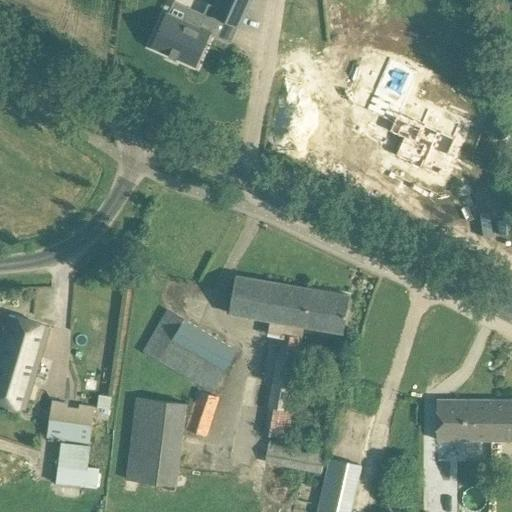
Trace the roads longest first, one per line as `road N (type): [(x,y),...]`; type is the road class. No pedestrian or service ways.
road 1 (tertiary): [(511,311),(150,130)]
road 2 (unclassified): [(150,130),(86,233),(45,259),(0,269)]
road 3 (tertiary): [(150,130),(0,60)]
